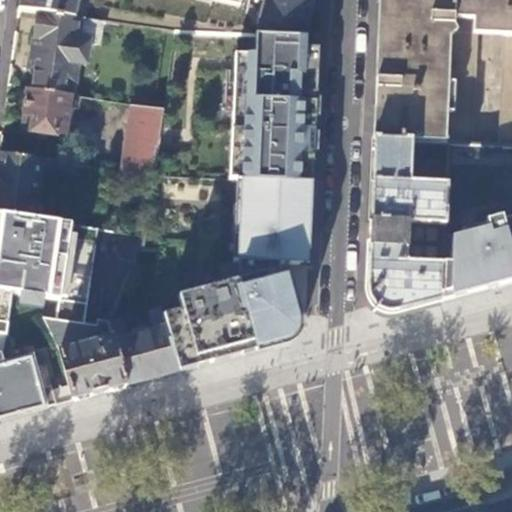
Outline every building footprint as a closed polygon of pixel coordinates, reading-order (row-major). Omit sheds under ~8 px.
[(20,0),(18,10),(37,13),(100,22),(174,32),(255,35),(305,37),(306,37),(313,0),(20,0)] [(373,123),(373,138),(447,142),(469,144),(475,32),(508,35),(502,146),(511,146),(511,0),(379,0),(374,121),(373,123)] [(31,91),(69,97),(73,97),(78,65),(85,66),(87,65),(89,44),(97,45),(100,22),(37,13),(31,58),(29,59),(28,70),(34,71),(31,91)] [(255,35),(254,55),(234,54),(229,180),(244,180),(311,183),(317,49),(305,48),(305,37),(255,35)] [(305,37),(305,48),(317,49),(318,37),(306,37),(305,37)] [(31,91),(27,90),(22,125),(23,127),(24,131),(25,132),(54,136),(55,134),(63,135),(69,97),(31,91)] [(131,106),(121,172),(143,175),(150,176),(155,147),(156,148),(162,110),(131,106)] [(447,142),(373,138),(367,286),(367,291),(368,296),(369,300),(371,304),(374,307),(377,310),(381,312),(384,313),(388,314),(393,313),(408,309),(440,301),(443,236),(447,142)] [(0,154),(0,215),(33,220),(35,206),(37,205),(39,191),(38,190),(42,161),(0,154)] [(137,211),(146,212),(152,177),(150,176),(143,175),(137,211)] [(307,267),(311,183),(244,180),(242,205),(241,205),(235,205),(234,237),(241,237),(240,255),(278,257),(278,265),(307,267)] [(0,215),(0,331),(7,333),(11,295),(59,301),(57,323),(83,326),(94,229),(33,220),(0,215)] [(511,218),(502,221),(500,217),(485,221),(486,226),(475,229),(478,237),(471,238),(469,230),(443,236),(440,301),(474,292),(494,286),(498,285),(494,268),(511,264),(511,218)] [(475,229),(469,230),(471,238),(478,237),(475,229)] [(195,240),(179,239),(178,249),(195,250),(195,240)] [(278,257),(240,255),(240,263),(237,263),(238,287),(181,302),(182,310),(161,316),(173,361),(194,356),(196,367),(283,344),(286,343),(290,340),(292,338),(296,334),(297,329),(297,318),(285,277),(277,279),(278,265),(278,257)] [(511,264),(494,268),(498,285),(511,281),(511,264)] [(120,320),(108,323),(112,338),(126,387),(150,380),(176,373),(173,361),(161,316),(159,308),(147,312),(152,331),(144,334),(143,330),(131,333),(132,336),(125,338),(120,320)] [(44,321),(59,351),(64,374),(72,401),(96,395),(126,387),(112,338),(108,323),(98,321),(97,328),(83,326),(57,323),(44,321)] [(0,420),(15,417),(44,409),(30,358),(2,365),(0,355),(0,420)] [(194,356),(173,361),(176,373),(196,367),(194,356)] [(52,377),(59,405),(72,401),(64,374),(52,377)]
